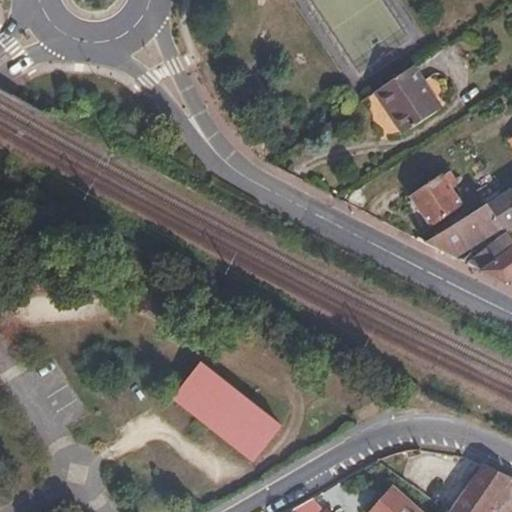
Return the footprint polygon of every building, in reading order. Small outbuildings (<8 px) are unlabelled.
[(433,106),(406,65),(369,88),(397,130),(433,106)] [(456,182),(447,169),(412,196),(435,227),(463,206),(450,187),(456,182)] [(511,191),(488,206),(504,230),(507,234),(511,230),(511,191)] [(504,230),(488,206),(429,243),(459,258),(504,230)] [(511,282),(511,252),(483,271),(509,284),(511,282)] [(276,424),(193,365),(176,388),(259,448),(276,424)] [(487,511),(509,479),(482,465),(447,511),(487,511)] [(511,479),(509,479),(487,511),(510,511),(511,510),(511,479)] [(415,511),(390,489),(369,511),(415,511)]
